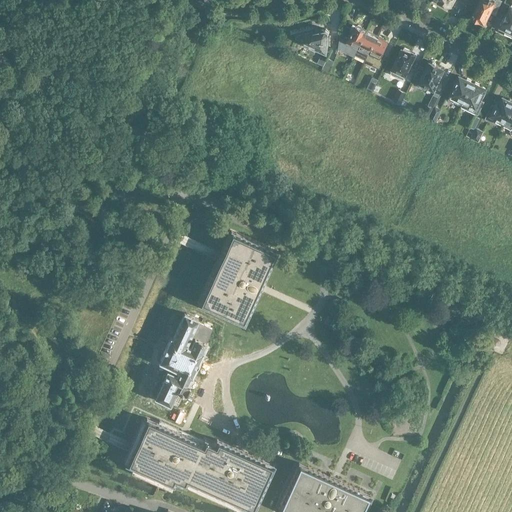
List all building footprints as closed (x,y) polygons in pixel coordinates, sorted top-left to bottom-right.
[(479,0),(471,17),(484,23),(490,10),(494,12),(495,9),(496,10),(501,2),(497,0),(488,0),(487,0),(479,0)] [(511,5),(511,6),(507,13),(503,21),(501,27),(506,29),(504,33),(511,36),(511,5)] [(358,49),(367,31),(355,25),(350,35),(341,31),(338,48),(344,51),(346,46),(352,48),(349,53),(355,56),(355,55),(358,49)] [(318,51),(322,51),(325,51),(329,31),(326,28),(296,35),(296,37),(308,43),(307,45),(318,51)] [(187,38),(194,41),(198,32),(192,29),(187,38)] [(355,55),(366,60),(377,36),(367,31),(358,49),(355,55)] [(377,36),(366,60),(371,62),(370,64),(371,66),(373,67),(375,67),(377,65),(388,41),(377,36)] [(398,73),(404,76),(415,54),(409,52),(410,50),(404,47),(403,48),(402,48),(390,72),(391,72),(392,74),(394,75),(396,75),(397,75),(398,73)] [(323,68),(329,71),(334,61),(327,58),(323,68)] [(428,87),(433,90),(437,82),(438,82),(441,75),(441,74),(443,69),(438,66),(439,65),(435,64),(435,61),(433,61),(429,63),(419,83),(420,84),(420,86),(421,87),(422,88),(424,88),(426,88),(427,88),(428,87)] [(461,106),(472,82),(459,76),(450,95),(448,100),(461,106)] [(366,87),(373,91),(378,81),(371,77),(366,87)] [(472,82),(461,106),(460,106),(478,115),(484,101),(480,100),(485,88),(472,82)] [(391,99),(400,103),(405,92),(396,87),(391,99)] [(505,122),(511,107),(511,100),(503,96),(500,102),(497,101),(495,106),(492,105),(486,118),(496,123),(498,118),(505,122)] [(422,115),(429,118),(434,108),(427,105),(422,115)] [(434,108),(429,118),(429,119),(435,122),(441,109),(435,106),(434,108)] [(475,116),(470,127),(474,129),(479,118),(475,116)] [(471,138),(479,142),(484,131),(476,127),(471,138)] [(199,159),(209,164),(213,156),(202,152),(199,159)] [(226,258),(205,304),(236,319),(248,325),(266,286),(281,254),(238,233),(226,258)] [(170,404),(167,410),(172,412),(181,392),(185,393),(189,384),(188,383),(208,342),(206,341),(212,327),(197,320),(198,319),(184,312),(172,337),(170,336),(158,361),(169,366),(162,381),(163,381),(155,397),(170,404)] [(500,341),(495,339),(491,342),(492,347),(497,348),(500,346),(500,341)] [(144,425),(124,416),(114,439),(102,465),(122,473),(127,462),(173,482),(184,487),(186,484),(196,488),(198,485),(253,510),(273,465),(228,444),(226,448),(216,443),(214,447),(148,417),(144,425)] [(298,462),(278,507),(287,511),(362,511),(371,495),(340,481),(341,479),(330,474),(329,476),(298,462)]
